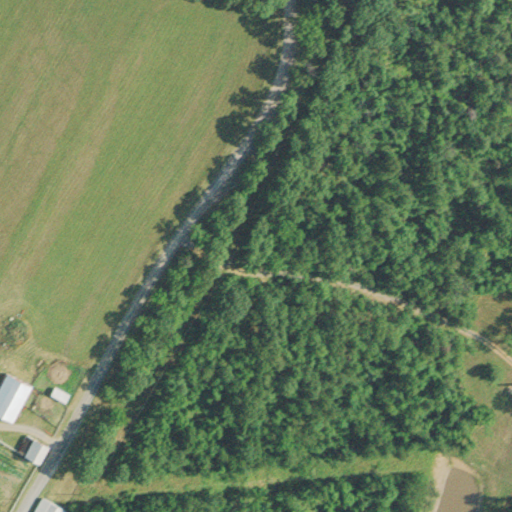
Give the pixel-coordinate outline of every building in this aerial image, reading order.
[(506,309),(494,302),(489,311),(501,319),(506,309)] [(0,416),(8,421),(27,383),(6,372),(0,382),(0,416)] [(511,379),(498,380),(498,402),(511,402),(511,379)] [(19,453),(34,460),(42,442),(26,436),(19,453)] [(30,511),(65,511),(68,509),(40,493),(30,511)]
